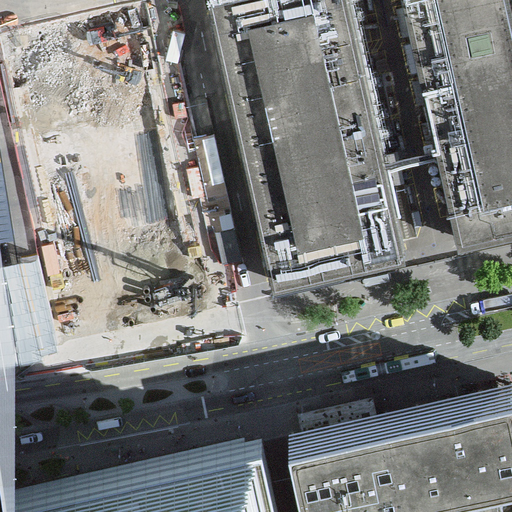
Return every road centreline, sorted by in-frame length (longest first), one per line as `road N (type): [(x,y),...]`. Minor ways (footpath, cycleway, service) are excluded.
road 1 (secondary): [(0,439),(511,335)]
road 2 (secondary): [(511,294),(257,353),(0,394)]
